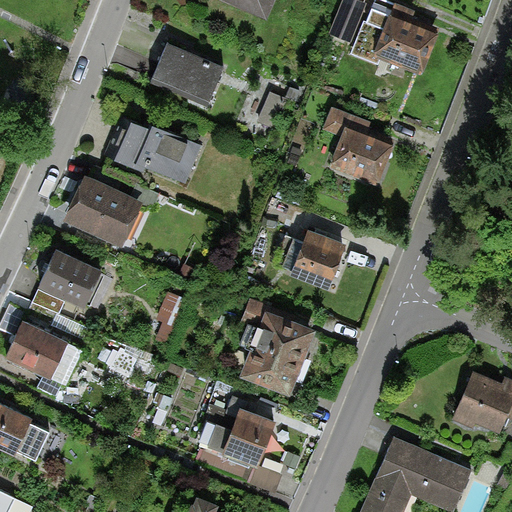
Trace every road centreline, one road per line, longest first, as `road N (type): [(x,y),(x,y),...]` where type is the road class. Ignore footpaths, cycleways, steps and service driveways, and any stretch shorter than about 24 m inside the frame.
road 1 (residential): [(403,292),(511,15)]
road 2 (residential): [(0,258),(116,0)]
road 3 (residential): [(314,511),(403,292)]
